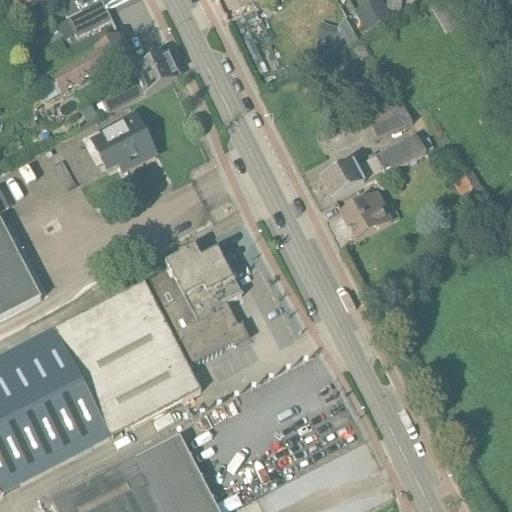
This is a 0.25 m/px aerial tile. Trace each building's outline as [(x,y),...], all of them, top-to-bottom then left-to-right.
[(0,0),(11,23),(32,15),(50,6),(46,0),(0,0)] [(68,0),(59,4),(76,41),(111,24),(105,13),(132,0),(68,0)] [(377,0),(354,13),(355,16),(366,35),(391,21),(379,0),(377,0)] [(464,25),(450,0),(443,0),(430,8),(447,37),(464,25)] [(339,31),(334,47),(336,57),(358,45),(357,43),(345,22),(345,21),(337,31),(339,31)] [(316,42),(334,47),(339,31),(337,31),(321,26),(316,42)] [(107,73),(104,67),(125,55),(116,39),(92,52),(94,56),(50,81),(61,99),(107,73)] [(360,62),(368,57),(359,46),(352,51),(360,62)] [(110,116),(159,91),(177,82),(166,57),(132,74),(138,86),(104,104),(110,116)] [(382,81),(375,69),(365,75),(372,87),(382,81)] [(396,108),(392,99),(373,109),(377,117),(396,108)] [(369,122),(377,142),(411,126),(403,106),(369,122)] [(100,139),(91,143),(108,175),(152,152),(134,119),(99,137),(100,139)] [(331,208),(348,198),(426,155),(416,138),(356,171),(354,167),(319,185),(331,208)] [(72,155),(15,182),(25,202),(82,174),(72,155)] [(484,194),(472,173),(452,185),(464,206),(484,194)] [(390,190),(384,179),(375,184),(381,195),(390,190)] [(355,245),(393,225),(378,198),(340,218),(355,245)] [(0,324),(41,303),(0,225),(0,324)] [(111,442),(183,405),(201,395),(188,371),(195,367),(199,368),(200,365),(203,366),(204,362),(207,363),(209,360),(212,361),(213,358),(216,359),(217,355),(221,357),(222,353),(232,348),(235,349),(236,346),(244,342),(240,335),(241,331),(238,330),(226,308),(241,300),(217,253),(200,262),(194,251),(165,267),(169,274),(54,333),(0,361),(0,499),(2,499),(2,500),(111,443),(111,442)] [(216,511),(179,441),(117,473),(52,507),(54,511),(216,511)]
